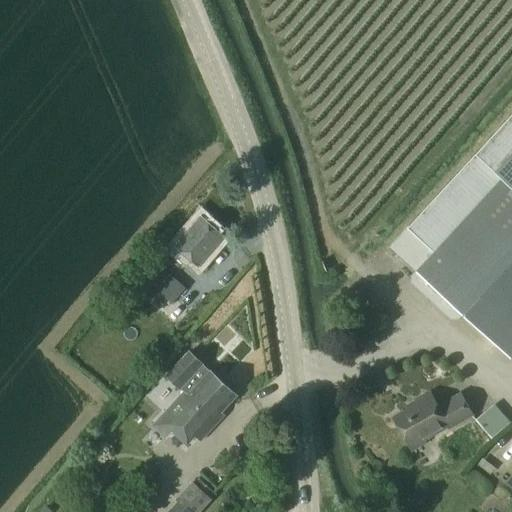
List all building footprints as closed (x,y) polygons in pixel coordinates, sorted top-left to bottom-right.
[(511,105),(387,249),(415,273),(411,278),(412,284),(451,320),(457,319),(461,315),(508,359),(511,355),(511,105)] [(200,218),(176,247),(166,258),(178,268),(188,258),(198,266),(223,237),(200,218)] [(162,315),(185,289),(159,266),(154,272),(148,268),(132,289),(162,315)] [(189,351),(165,375),(180,390),(181,389),(184,392),(155,427),(168,440),(172,436),(187,448),(196,439),(202,444),(225,417),(222,414),(237,396),(210,369),(209,370),(189,351)] [(391,416),(393,420),(412,453),(427,444),(424,439),(446,426),(447,428),(471,415),(460,396),(438,408),(429,392),(404,407),(405,408),(391,416)] [(493,403),(474,419),(491,438),(509,422),(493,403)] [(177,502),(168,511),(200,511),(211,500),(216,495),(200,479),(195,485),(192,482),(175,501),(177,502)]
